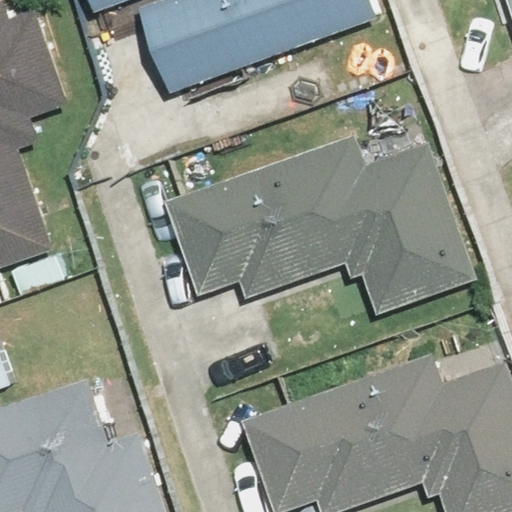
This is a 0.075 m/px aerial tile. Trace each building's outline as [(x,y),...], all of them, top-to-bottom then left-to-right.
[(56,0),(9,0),(0,3),(0,272),(66,251),(33,150),(98,129),(56,0)] [(89,0),(105,43),(148,28),(173,97),(383,22),(375,0),(89,0)] [(426,115),(159,201),(197,318),(360,266),(378,322),(482,288),(426,115)] [(511,511),(511,352),(505,332),(237,418),(267,511),(363,511),(437,488),(444,511),(511,511)] [(167,511),(122,372),(0,411),(0,511),(167,511)]
